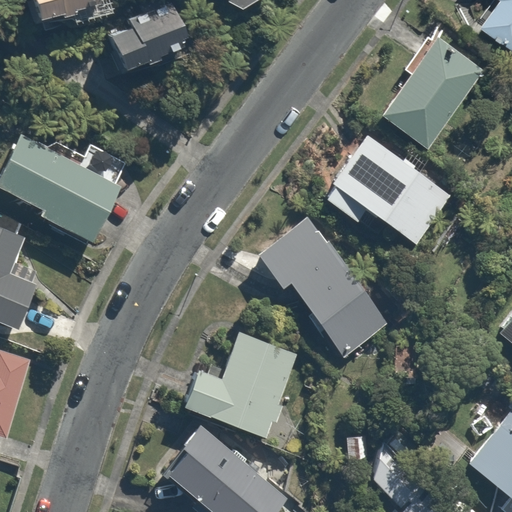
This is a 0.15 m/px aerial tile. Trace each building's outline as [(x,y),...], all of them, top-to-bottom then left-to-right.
[(78,21),(119,8),(116,0),(38,0),(44,17),(74,8),(78,21)] [(199,44),(179,0),(161,0),(100,27),(122,78),(199,44)] [(227,0),(239,17),(262,0),(227,0)] [(511,0),(501,0),(483,23),(511,45),(511,0)] [(487,69),(431,31),(403,72),(408,75),(381,114),(432,149),(487,69)] [(26,130),(0,181),(0,182),(43,204),(39,214),(94,241),(133,163),(89,141),(81,157),(26,130)] [(369,132),(325,195),(362,221),(371,208),(418,241),(454,191),(369,132)] [(307,215),(256,255),(283,290),(291,284),(344,354),(389,319),(307,215)] [(0,318),(20,326),(38,284),(9,272),(27,231),(0,219),(0,318)] [(511,313),(499,330),(511,340),(511,313)] [(222,374),(199,366),(186,402),(271,433),(300,352),(238,329),(222,374)] [(409,343),(384,342),(383,374),(408,375),(409,343)] [(0,435),(8,438),(32,358),(0,348),(0,435)] [(511,511),(511,402),(466,463),(506,494),(496,507),(502,511),(511,511)] [(206,427),(166,475),(211,511),(279,511),(291,497),(206,427)] [(347,461),(368,460),(367,434),(346,435),(347,461)]
